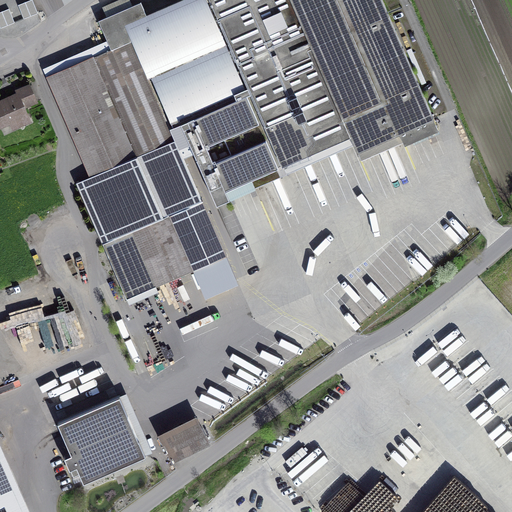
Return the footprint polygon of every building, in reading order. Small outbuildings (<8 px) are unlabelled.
[(33,0),(27,0),(19,3),(24,18),(38,13),(33,0)] [(111,49),(47,77),(53,92),(58,90),(76,131),(72,133),(91,177),(76,183),(127,298),(227,256),(149,78),(152,77),(177,136),(185,133),(193,151),(216,205),(229,199),(226,190),(251,179),(255,188),(354,145),(357,152),(358,152),(361,160),(404,142),(405,145),(438,130),(381,0),(181,0),(146,15),(140,2),(98,20),(111,49)] [(0,26),(15,23),(11,8),(0,10),(0,26)] [(37,102),(29,85),(16,91),(19,97),(7,102),(5,99),(0,101),(0,127),(17,120),(20,126),(30,121),(24,107),(37,102)] [(422,275),(462,238),(446,221),(406,258),(422,275)] [(161,358),(217,337),(207,311),(151,333),(161,358)] [(503,383),(504,380),(478,352),(473,357),(479,363),(469,382),(463,378),(457,384),(456,383),(452,393),(463,399),(461,397),(465,390),(470,386),(472,387),(486,375),(477,393),(464,404),(501,444),(505,441),(511,428),(507,426),(511,420),(511,401),(504,409),(511,392),(511,385),(481,415),(492,393),(503,383)] [(84,480),(145,454),(120,396),(58,423),(71,453),(63,456),(72,478),(81,474),(84,480)] [(143,425),(156,419),(154,415),(141,420),(143,425)] [(173,461),(211,444),(199,418),(161,435),(173,461)] [(0,511),(10,511),(0,488),(0,511)]
